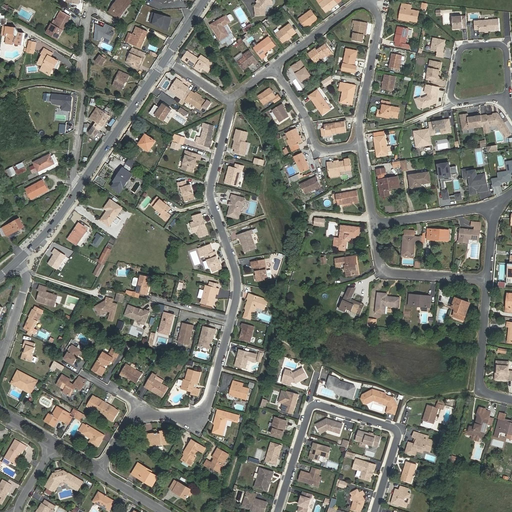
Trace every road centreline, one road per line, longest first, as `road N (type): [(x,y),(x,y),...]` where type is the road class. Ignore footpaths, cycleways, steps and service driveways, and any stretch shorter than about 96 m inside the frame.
road 1 (residential): [(97,470),(137,411),(197,416),(211,397),(238,292),(209,197),(231,99)]
road 2 (residential): [(278,511),(309,409),(318,405),(393,428),(374,511)]
road 3 (residential): [(272,69),(362,2),(371,5),(378,18),(358,144)]
road 4 (residential): [(74,191),(90,0)]
road 5 (residential): [(505,95),(499,42),(465,45),(450,94),(457,101),(496,96)]
road 6 (tertiary): [(74,191),(166,58)]
road 7 (residential): [(374,221),(381,270),(486,278)]
road 8 (residential): [(511,400),(480,389),(478,380),(486,278)]
road 9 (track): [(0,99),(46,83),(135,105)]
road 10 (residential): [(272,69),(316,149),(358,144)]
road 11 (residential): [(493,205),(374,221)]
